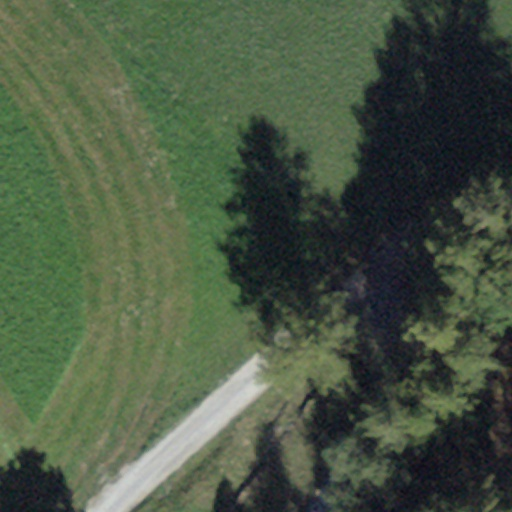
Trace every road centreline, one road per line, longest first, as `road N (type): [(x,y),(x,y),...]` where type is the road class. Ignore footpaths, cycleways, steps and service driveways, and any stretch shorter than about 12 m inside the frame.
road 1 (track): [(102,511),(347,310),(382,309),(374,400),(319,511)]
road 2 (track): [(511,231),(382,309)]
